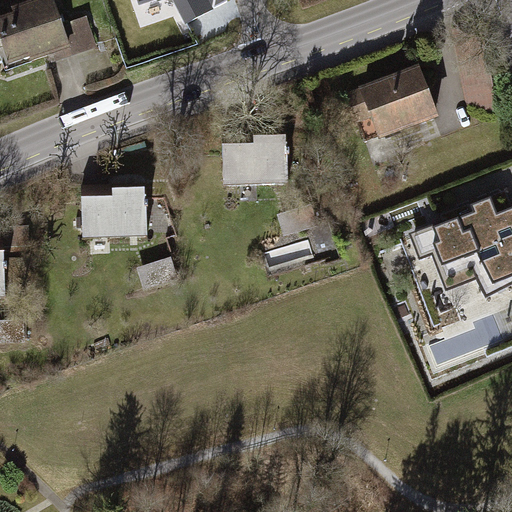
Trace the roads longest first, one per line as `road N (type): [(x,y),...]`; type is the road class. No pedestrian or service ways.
road 1 (secondary): [(0,158),(68,125),(270,57)]
road 2 (secondary): [(270,57),(418,0)]
